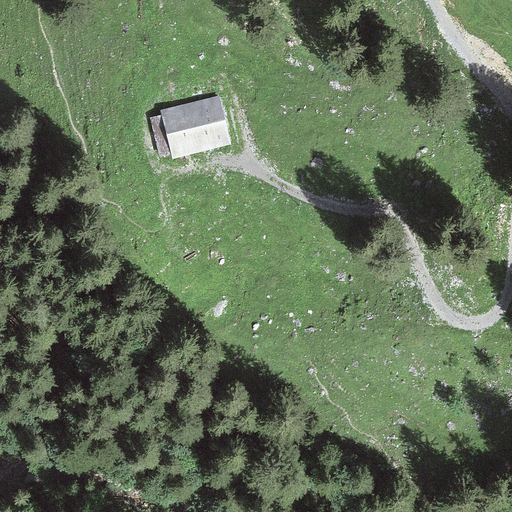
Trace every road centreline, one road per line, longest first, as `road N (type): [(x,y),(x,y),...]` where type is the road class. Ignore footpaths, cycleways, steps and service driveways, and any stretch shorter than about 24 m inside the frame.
road 1 (track): [(159,173),(241,162),(316,201),(386,209),(432,295),(457,319),(486,319),(501,308),(511,278)]
road 2 (track): [(511,107),(434,0)]
